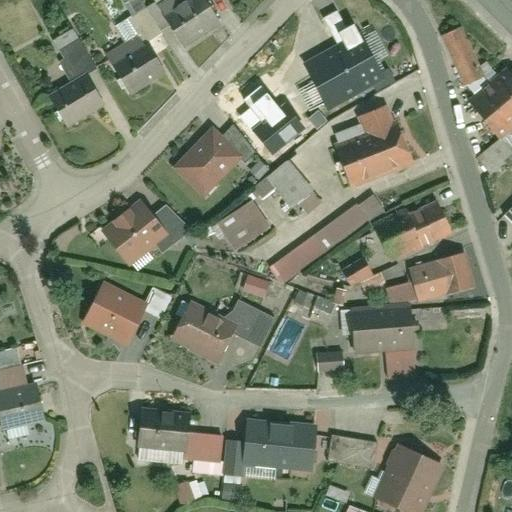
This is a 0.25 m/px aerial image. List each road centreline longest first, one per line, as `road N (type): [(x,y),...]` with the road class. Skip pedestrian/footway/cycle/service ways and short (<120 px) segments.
road 1 (residential): [(62,360),(285,394),(498,377)]
road 2 (residential): [(498,377),(506,321),(479,211),(426,44),(398,0)]
road 3 (residential): [(295,0),(238,47),(160,138),(63,200)]
road 4 (residential): [(62,360),(5,223)]
road 5 (residential): [(0,75),(63,200)]
road 6 (residential): [(462,511),(498,377)]
